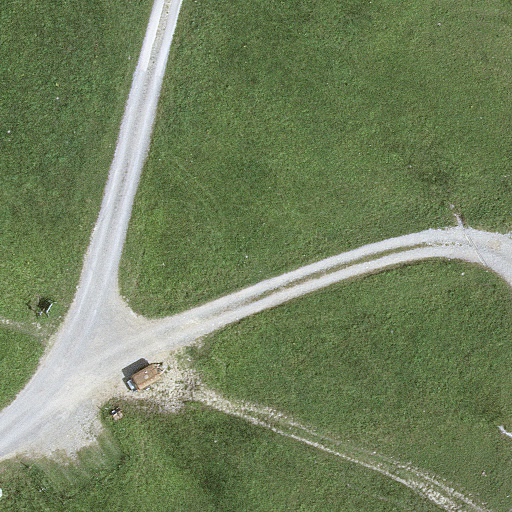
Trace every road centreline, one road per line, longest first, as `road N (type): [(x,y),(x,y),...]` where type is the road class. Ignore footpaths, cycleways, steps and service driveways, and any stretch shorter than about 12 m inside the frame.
road 1 (track): [(86,356),(511,510)]
road 2 (track): [(86,356),(381,246),(432,241),(511,257)]
road 3 (track): [(160,0),(132,98),(86,356)]
road 4 (track): [(86,356),(0,439)]
